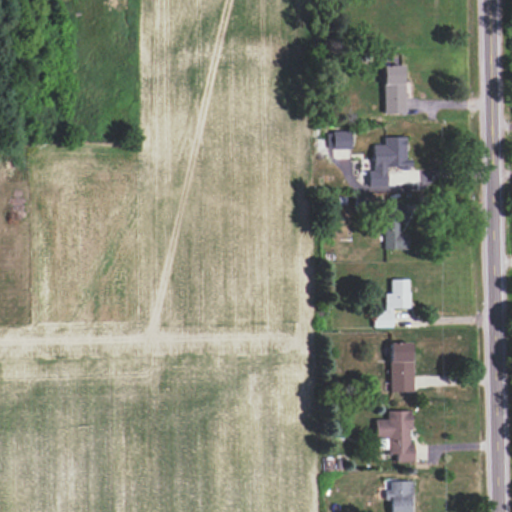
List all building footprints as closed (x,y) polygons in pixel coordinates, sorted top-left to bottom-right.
[(402,114),(402,65),(380,65),(381,114),(402,114)] [(349,149),(349,131),(329,132),(330,149),(349,149)] [(371,145),(372,171),(367,171),(367,186),(385,186),(385,168),(410,167),(410,158),(404,158),(404,137),(382,137),(382,145),(371,145)] [(406,249),(406,232),(402,232),(402,203),(381,203),(382,249),(406,249)] [(408,308),(407,279),(388,279),(389,293),(383,293),(384,310),(372,310),(372,327),(391,327),(391,308),(408,308)] [(388,392),(410,391),(410,342),(388,343),(388,392)] [(372,419),(373,438),(385,438),(386,454),(394,454),(394,462),(412,462),(411,444),(408,444),(407,411),(385,411),(385,419),(372,419)]
